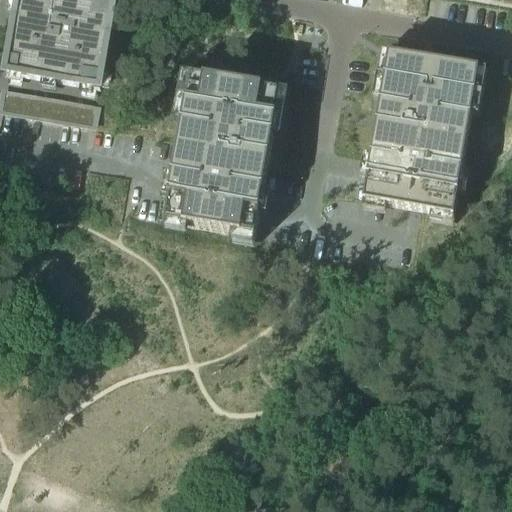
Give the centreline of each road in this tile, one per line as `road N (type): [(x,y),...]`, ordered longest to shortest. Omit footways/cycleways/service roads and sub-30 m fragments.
road 1 (unknown): [(288,511),(511,277)]
road 2 (residential): [(234,0),(511,47)]
